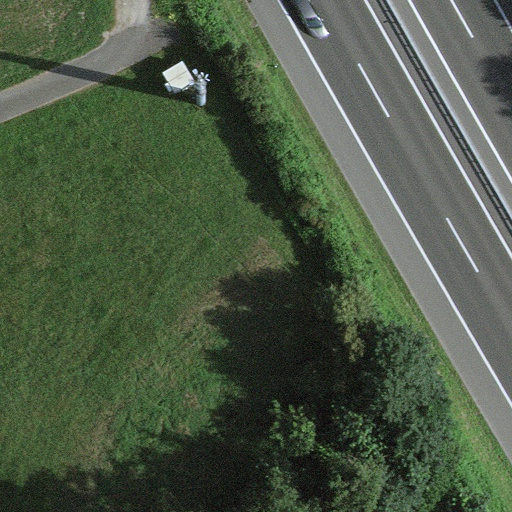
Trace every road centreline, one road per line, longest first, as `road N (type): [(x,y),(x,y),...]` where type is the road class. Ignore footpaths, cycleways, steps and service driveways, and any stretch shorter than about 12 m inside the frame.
road 1 (motorway): [(320,0),(511,335)]
road 2 (motorway): [(511,111),(451,0)]
